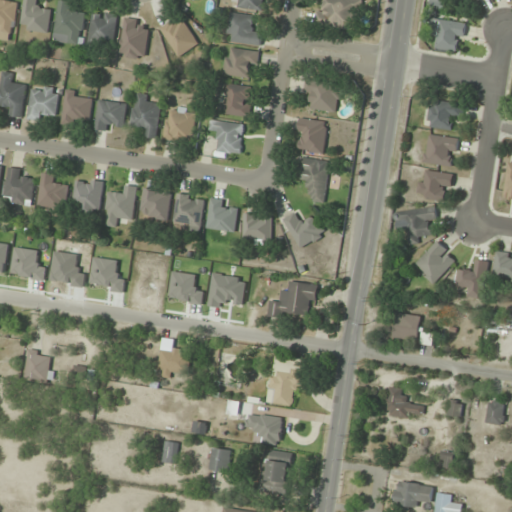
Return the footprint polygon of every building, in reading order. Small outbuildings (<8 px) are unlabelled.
[(0,0),(0,24),(1,25),(0,30),(0,32),(14,35),(19,4),(7,2),(7,0),(0,0)] [(50,32),(52,9),(42,8),(42,0),(24,0),(23,30),(50,32)] [(267,10),(267,0),(239,0),(239,9),(267,10)] [(319,0),(316,26),(358,31),(362,0),(319,0)] [(85,14),(71,12),(72,2),(59,1),(55,41),(82,44),(85,14)] [(88,40),(112,46),(120,16),(96,10),(88,40)] [(260,45),(263,30),(254,29),(256,16),(231,13),(228,41),(260,45)] [(161,30),(181,57),(200,43),(180,16),(161,30)] [(150,30),(141,28),(143,21),(127,18),(121,55),(145,59),(150,30)] [(465,24),(439,20),(434,48),(461,52),(465,24)] [(256,77),(256,49),(226,49),(226,77),(256,77)] [(23,117),(27,86),(16,84),(17,74),(1,72),(0,80),(0,105),(8,107),(7,115),(23,117)] [(337,113),(342,89),(307,81),(305,92),(314,94),(311,108),(337,113)] [(250,116),(253,87),(229,85),(226,114),(250,116)] [(47,121),(47,115),(59,115),(59,88),(31,88),(31,121),(47,121)] [(82,119),(91,121),(94,95),(68,91),(63,124),(81,127),(82,119)] [(134,125),(142,126),(141,136),(158,138),(162,99),(137,97),(134,125)] [(116,130),(116,127),(127,127),(127,102),(98,102),(98,130),(116,130)] [(463,119),(463,103),(430,102),(429,128),(452,129),(452,119),(463,119)] [(197,112),(169,109),(165,140),(193,143),(197,112)] [(324,154),(329,123),(302,118),(297,149),(324,154)] [(241,154),(245,124),(212,121),(211,131),(220,131),(218,152),(241,154)] [(455,167),(459,138),(429,134),(425,163),(455,167)] [(310,181),(307,200),(325,203),(331,162),(302,158),(299,179),(310,181)] [(36,180),(26,179),(28,170),(11,168),(6,202),(32,206),(36,180)] [(449,202),(453,175),(423,170),(418,196),(449,202)] [(66,210),(69,186),(57,185),(58,175),(43,173),(39,207),(66,210)] [(73,211),(100,215),(105,182),(77,179),(73,211)] [(124,193),(110,192),(106,225),(119,227),(120,218),(135,220),(138,187),(124,186),(124,193)] [(169,220),(172,193),(144,189),(141,216),(169,220)] [(174,222),(192,225),(191,230),(201,232),(206,198),(178,194),(174,222)] [(209,230),(237,230),(238,205),(210,205),(209,230)] [(438,211),(398,210),(397,233),(409,233),(408,245),(420,245),(420,235),(437,236),(438,211)] [(285,220),(301,249),(326,235),(314,215),(305,220),(300,211),(285,220)] [(272,214),(244,214),(244,239),(272,239),(272,214)] [(457,259),(438,241),(415,267),(434,284),(457,259)] [(511,280),(511,254),(497,252),(494,278),(511,280)] [(467,297),(484,299),(489,262),(475,260),(474,271),(460,269),(458,286),(468,287),(467,297)] [(286,312),(313,315),(316,284),(291,282),(290,290),(282,289),(281,301),(271,299),(269,316),(286,318),(286,312)] [(417,341),(422,317),(400,313),(395,336),(417,341)] [(191,350),(162,349),(160,374),(190,376),(191,350)] [(51,352),(28,352),(28,379),(51,379),(51,352)] [(292,407),(296,386),(304,388),(309,360),(276,355),(268,403),(292,407)] [(389,417),(412,417),(412,415),(424,415),(424,403),(405,403),(405,388),(389,388),(389,417)] [(462,417),(465,403),(452,401),(449,414),(462,417)] [(506,403),(489,402),(488,423),(505,424),(506,403)] [(248,431),(261,433),(260,443),(281,446),(285,419),(250,414),(248,431)] [(177,464),(179,443),(165,441),(163,463),(177,464)] [(233,451),(214,448),(209,469),(228,473),(233,451)] [(294,455),(272,451),(266,492),(289,495),(294,455)] [(442,467),(455,467),(454,451),(442,452),(442,467)] [(421,508),(421,501),(433,502),(434,484),(396,483),(395,506),(421,508)] [(463,511),(464,496),(437,495),(436,511),(463,511)]
